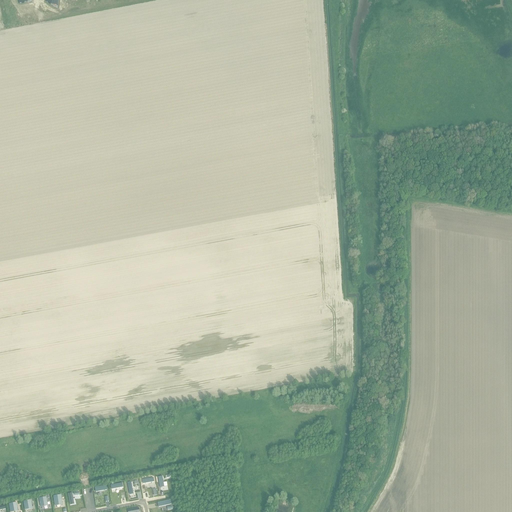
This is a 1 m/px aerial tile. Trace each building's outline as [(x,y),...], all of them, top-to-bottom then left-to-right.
[(46,0),(46,2),(57,9),(58,0),(46,0)] [(62,504),(61,494),(53,495),(55,505),(62,504)] [(48,504),(46,496),(39,497),(40,506),(48,504)] [(32,508),(31,499),(23,500),(25,509),(32,508)] [(18,510),(17,502),(9,503),(10,511),(18,510)]
